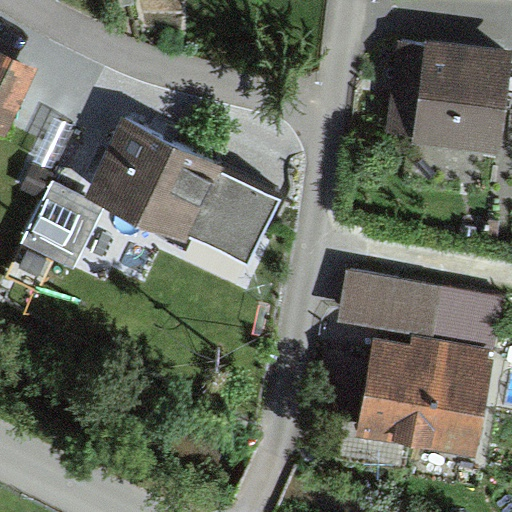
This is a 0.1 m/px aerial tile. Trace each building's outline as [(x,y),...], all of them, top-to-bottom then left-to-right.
[(489,152),(498,54),(394,45),(386,143),(489,152)] [(0,129),(5,132),(35,71),(0,53),(0,129)] [(103,208),(185,244),(190,234),(216,174),(222,162),(161,135),(124,118),(87,200),(103,208)] [(281,202),(216,174),(190,234),(248,262),(281,202)] [(73,268),(103,208),(87,200),(48,184),(20,243),(73,268)] [(511,296),(348,269),(339,322),(436,339),(437,334),(504,345),(511,296)] [(356,438),(479,458),(495,357),(488,356),(490,347),(411,334),(410,340),(374,334),(356,438)]
